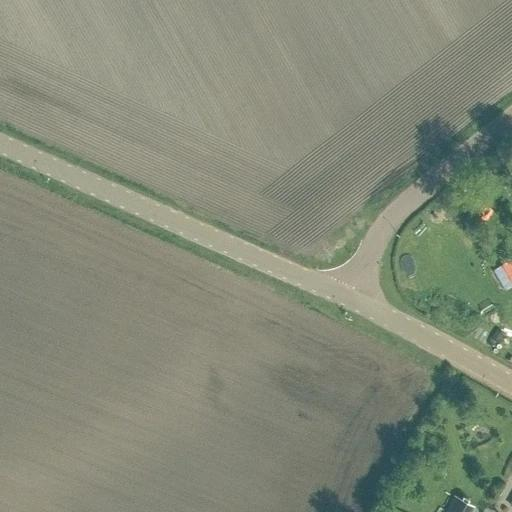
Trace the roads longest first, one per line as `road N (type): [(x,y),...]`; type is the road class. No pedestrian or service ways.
road 1 (tertiary): [(349,298),(0,141)]
road 2 (tertiary): [(349,298),(387,220),(511,120)]
road 3 (tertiary): [(511,385),(349,298)]
